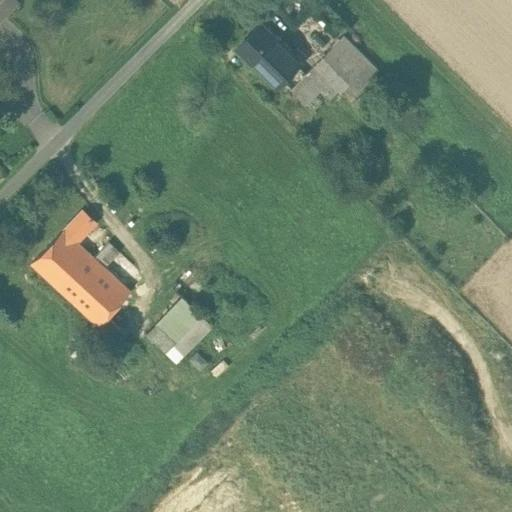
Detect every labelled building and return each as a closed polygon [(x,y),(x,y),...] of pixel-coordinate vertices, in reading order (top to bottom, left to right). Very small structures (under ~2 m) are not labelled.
[(0,0),(0,18),(17,0),(0,0)] [(302,63),(263,22),(236,47),(276,88),(283,81),(300,65),(302,63)] [(379,70),(345,35),(333,47),(360,75),(367,82),(379,70)] [(360,75),(333,47),(314,65),(341,93),(345,89),(360,75)] [(300,65),(283,81),(291,88),(307,72),(300,65)] [(341,93),(314,65),(307,72),(291,88),(315,113),(329,99),(336,106),(344,97),(341,93)] [(360,75),(345,89),(353,97),(368,82),(367,82),(360,75)] [(378,108),(364,94),(355,103),(369,117),(378,108)] [(96,222),(82,210),(62,230),(76,243),(96,222)] [(62,230),(30,263),(57,288),(88,253),(76,243),(62,230)] [(119,253),(108,242),(93,258),(105,268),(119,253)] [(93,258),(88,253),(57,288),(96,324),(106,314),(129,290),(105,268),(93,258)] [(230,306),(189,266),(170,286),(181,297),(211,325),(230,306)] [(181,297),(145,334),(175,363),(211,325),(181,297)] [(122,330),(106,314),(96,324),(85,336),(112,362),(130,343),(119,333),(122,330)]
